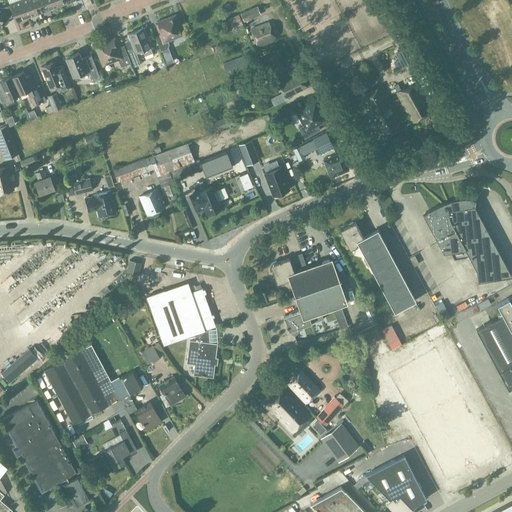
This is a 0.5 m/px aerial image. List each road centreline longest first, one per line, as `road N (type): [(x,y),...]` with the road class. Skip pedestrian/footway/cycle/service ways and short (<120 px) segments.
road 1 (unclassified): [(157,469),(255,365),(257,341),(233,262)]
road 2 (tertiary): [(0,231),(71,232),(233,262)]
road 3 (residential): [(368,180),(273,0)]
road 4 (residential): [(0,60),(153,0)]
road 5 (tertiary): [(233,262),(236,249),(266,226),(368,180)]
road 6 (secondary): [(499,115),(438,0)]
road 7 (tertiary): [(368,180),(487,151)]
